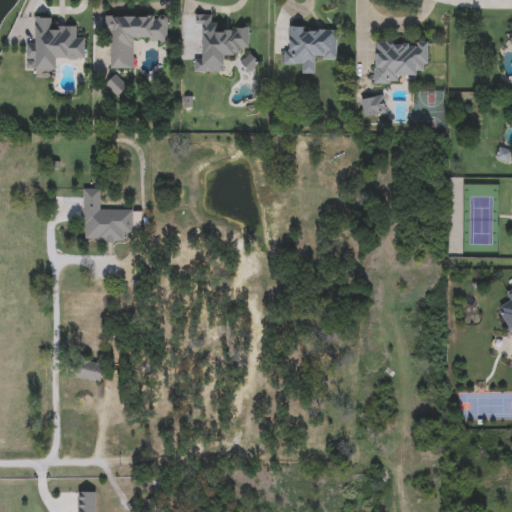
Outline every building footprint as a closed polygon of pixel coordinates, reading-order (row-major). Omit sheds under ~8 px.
[(108,69),(109,15),(167,16),(167,40),(133,40),(133,69),(108,69)] [(224,72),(194,72),(194,58),(202,58),(202,25),(195,25),(195,15),(212,15),(212,23),(218,23),(218,30),(249,30),(248,52),(224,52),(224,72)] [(84,59),(55,59),(55,68),(25,68),(26,44),(35,44),(35,18),(51,18),(51,27),(76,27),(76,38),(85,38),(84,59)] [(337,29),(335,60),(316,60),(315,74),(301,74),(302,65),(285,64),(286,27),(337,29)] [(428,42),(428,70),(418,70),(418,76),(400,76),(400,84),(373,84),(373,41),(428,42)] [(117,97),(105,85),(114,76),(126,88),(117,97)] [(361,99),(384,96),(386,113),(363,116),(361,99)] [(101,210),(132,210),(132,233),(123,233),(122,243),(82,242),(83,189),(101,189),(101,210)] [(511,329),(509,331),(499,310),(500,306),(509,301),(505,293),(511,289),(511,329)] [(103,363),(101,382),(73,379),(76,359),(103,363)]
